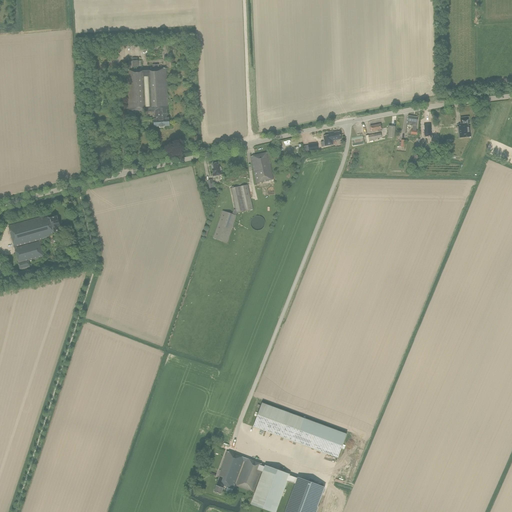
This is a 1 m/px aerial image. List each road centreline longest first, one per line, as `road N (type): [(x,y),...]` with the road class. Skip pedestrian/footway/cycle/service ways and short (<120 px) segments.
road 1 (tertiary): [(0,205),(347,123)]
road 2 (unclassified): [(236,432),(344,159),(347,123)]
road 3 (tertiary): [(347,123),(511,96)]
road 4 (track): [(251,143),(245,0)]
